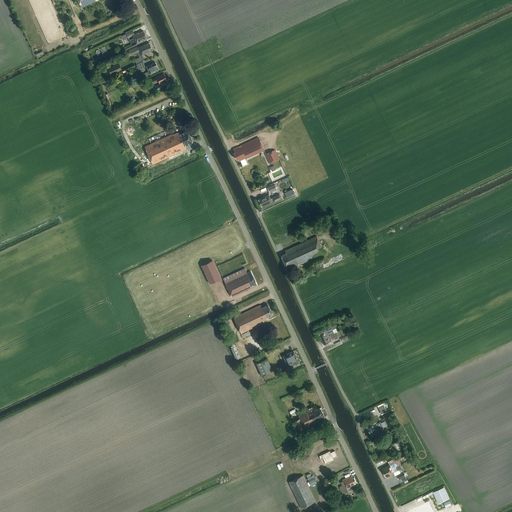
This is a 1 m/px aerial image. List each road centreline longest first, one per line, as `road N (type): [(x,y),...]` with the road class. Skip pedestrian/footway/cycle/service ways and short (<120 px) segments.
road 1 (residential): [(398,511),(158,0)]
road 2 (tertiary): [(375,511),(136,0)]
